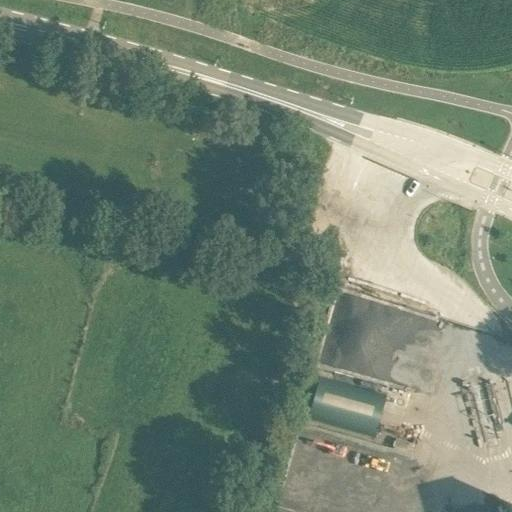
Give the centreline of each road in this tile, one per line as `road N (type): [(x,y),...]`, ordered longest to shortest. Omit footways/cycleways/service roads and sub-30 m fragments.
road 1 (tertiary): [(341,124),(0,25)]
road 2 (track): [(371,201),(313,239),(246,511)]
road 3 (tertiary): [(341,124),(511,212)]
road 4 (tertiary): [(511,177),(395,130),(341,124)]
